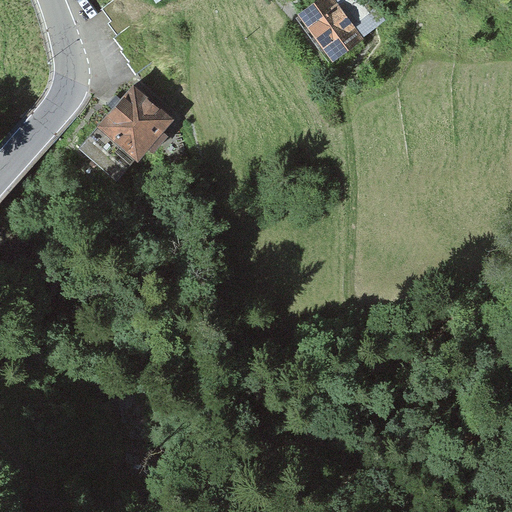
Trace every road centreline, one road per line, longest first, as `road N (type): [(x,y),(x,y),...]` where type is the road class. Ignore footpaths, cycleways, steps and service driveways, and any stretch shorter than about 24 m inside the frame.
road 1 (track): [(511,444),(353,297),(346,84),(282,0)]
road 2 (tertiary): [(0,179),(73,91),(75,63),(53,0)]
